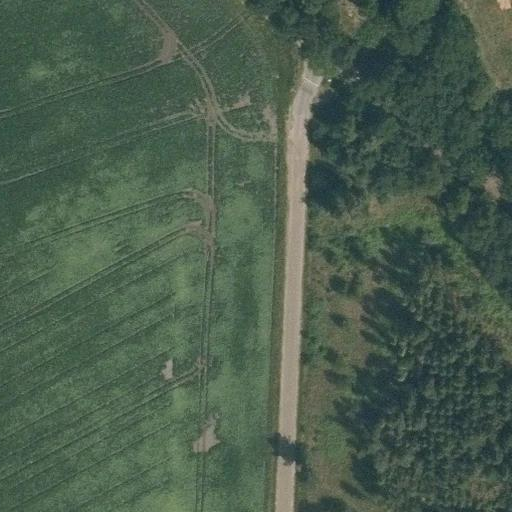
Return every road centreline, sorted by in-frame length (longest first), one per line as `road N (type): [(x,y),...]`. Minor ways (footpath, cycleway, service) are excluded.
road 1 (unclassified): [(282,511),(298,103),(317,55),(263,0)]
road 2 (track): [(310,41),(332,48),(388,92),(504,199),(511,191)]
